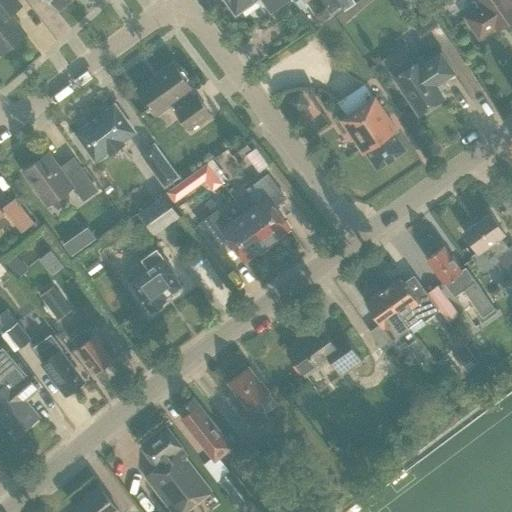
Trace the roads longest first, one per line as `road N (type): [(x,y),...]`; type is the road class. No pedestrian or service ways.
road 1 (tertiary): [(6,511),(129,405),(361,237)]
road 2 (residential): [(177,11),(195,19),(361,237)]
road 3 (residential): [(0,119),(177,11)]
road 4 (tertiary): [(361,237),(511,129)]
